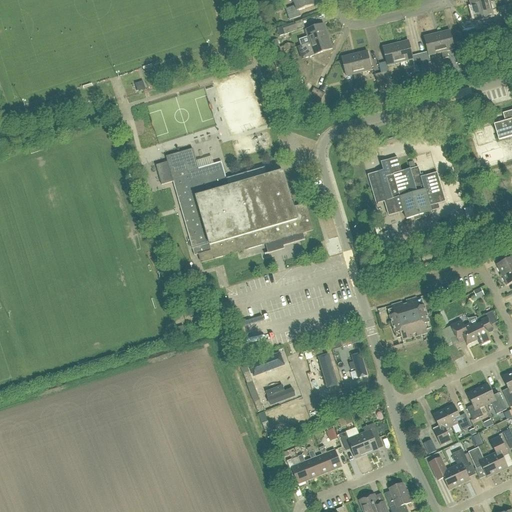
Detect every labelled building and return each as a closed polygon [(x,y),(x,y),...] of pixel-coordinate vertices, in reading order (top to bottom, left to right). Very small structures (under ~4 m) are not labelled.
[(292,0),(294,7),(285,10),(289,21),(300,17),(298,12),(313,6),(311,0),(292,0)] [(493,0),(482,0),(470,3),(473,16),(492,11),(490,3),(494,2),(493,0)] [(511,10),(511,8),(511,5),(498,8),(499,14),(511,10)] [(511,21),(511,11),(502,14),(505,23),(511,21)] [(303,29),(300,21),(295,23),(296,25),(283,29),(282,27),(276,29),(279,37),(303,29)] [(301,41),(299,41),(301,46),(302,46),(309,43),(328,37),(324,24),(305,31),(308,38),(301,41)] [(450,31),(437,34),(443,60),(448,59),(446,52),(454,50),(450,31)] [(443,60),(437,34),(424,38),(428,53),(420,55),(425,75),(431,74),(428,64),(431,63),(429,56),(441,53),(443,60)] [(328,37),(309,43),(311,48),(314,56),(332,49),(328,37)] [(425,75),(420,55),(412,57),(408,41),(395,45),(400,64),(413,61),(414,67),(417,67),(419,77),(425,75)] [(387,67),(400,64),(395,45),(383,48),(387,67)] [(464,64),(461,51),(455,53),(458,65),(464,64)] [(367,52),(354,55),(359,74),(372,71),(367,52)] [(359,74),(354,55),(341,58),(346,77),(353,75),(355,83),(361,82),(359,74)] [(387,72),(381,74),(384,87),(390,85),(387,72)] [(384,87),(381,74),(375,75),(378,88),(384,87)] [(364,95),(361,83),(354,84),(357,96),(364,95)] [(313,104),(319,92),(314,89),(308,101),(313,104)] [(319,92),(313,104),(318,106),(324,94),(319,92)] [(511,111),(502,114),(505,122),(494,125),(498,140),(511,136),(511,111)] [(293,209),(285,182),(283,172),(267,177),(265,168),(226,179),(225,174),(221,163),(198,170),(192,150),(166,158),(167,163),(156,167),(161,186),(173,183),(195,257),(199,256),(201,264),(237,253),(265,245),(268,254),(264,255),(265,256),(273,253),(272,250),(301,242),(305,241),(304,239),(303,234),(312,231),(305,205),(297,208),(293,209)] [(401,173),(397,158),(381,163),(383,171),(368,176),(377,205),(384,203),(388,217),(404,212),(406,220),(414,218),(415,221),(424,218),(427,218),(426,216),(431,215),(431,212),(439,209),(438,205),(445,202),(436,173),(421,178),(418,168),(412,169),(401,173)] [(463,174),(461,167),(454,168),(456,176),(463,174)] [(377,227),(382,242),(391,239),(389,232),(383,234),(381,226),(377,227)] [(501,276),(511,270),(511,250),(505,254),(508,260),(496,266),(501,276)] [(511,270),(501,276),(506,287),(511,283),(511,270)] [(484,296),(480,289),(473,292),(477,300),(484,296)] [(417,302),(416,299),(391,307),(392,310),(388,311),(389,317),(395,335),(395,334),(396,339),(401,338),(402,342),(427,334),(426,331),(431,329),(422,301),(417,302)] [(475,319),(467,320),(469,324),(471,328),(477,341),(479,346),(490,340),(487,335),(491,333),(492,331),(485,316),(476,320),(475,319)] [(477,341),(471,328),(469,324),(463,327),(461,322),(445,330),(451,340),(455,338),(458,344),(464,341),(467,346),(477,341)] [(352,345),(350,339),(340,343),(341,348),(352,345)] [(359,347),(344,352),(352,380),(368,375),(359,347)] [(321,348),(310,351),(312,357),(323,354),(321,348)] [(329,359),(314,363),(321,387),(330,384),(327,373),(332,371),(329,359)] [(253,369),(257,381),(283,372),(279,360),(253,369)] [(249,372),(244,374),(247,384),(253,382),(249,372)] [(511,373),(501,379),(507,390),(502,393),(510,409),(511,408),(511,373)] [(329,380),(332,386),(340,383),(337,377),(329,380)] [(296,382),(261,396),(267,411),(302,397),(296,382)] [(477,390),(485,407),(490,405),(496,416),(506,411),(498,394),(493,397),(487,385),(477,390)] [(485,407),(477,390),(466,395),(472,407),(466,410),(472,423),(482,418),(479,410),(485,407)] [(301,399),(269,411),(274,425),(306,413),(301,399)] [(264,410),(260,401),(254,403),(258,412),(264,410)] [(453,406),(443,411),(451,428),(457,426),(461,433),(471,428),(465,415),(459,418),(453,406)] [(451,428),(443,411),(432,416),(438,428),(433,430),(441,447),(451,442),(445,431),(451,428)] [(272,432),(268,422),(262,424),(266,434),(272,432)] [(364,434),(358,437),(366,455),(377,451),(373,441),(374,441),(379,439),(373,425),(362,429),(364,434)] [(350,438),(360,435),(358,428),(347,432),(350,438)] [(511,430),(503,435),(510,451),(511,449),(511,430)] [(366,455),(358,437),(348,441),(345,433),(339,436),(344,450),(350,447),(355,460),(366,455)] [(482,444),(478,435),(470,439),(474,448),(482,444)] [(489,458),(497,475),(508,470),(502,458),(508,455),(499,437),(489,442),(495,455),(489,458)] [(319,450),(321,456),(323,456),(330,473),(341,468),(334,451),(326,454),(324,448),(319,450)] [(487,480),(497,475),(489,458),(484,460),(478,449),(468,454),(476,470),(481,468),(487,480)] [(451,469),(459,487),(469,482),(464,470),(469,467),(462,451),(452,455),(457,467),(451,469)] [(320,477),(330,473),(323,456),(321,456),(316,459),(313,452),(308,454),(311,461),(313,460),(320,477)] [(309,482),(320,477),(313,460),(311,461),(305,463),(302,457),(297,458),(300,465),(302,465),(309,482)] [(298,486),(309,482),(302,465),(300,465),(294,468),(291,461),(286,463),(289,470),(291,469),(298,486)] [(448,492),(459,487),(451,469),(445,472),(439,461),(429,466),(437,482),(442,480),(448,492)] [(405,492),(402,485),(388,490),(395,506),(389,508),(390,511),(406,511),(405,506),(411,504),(406,491),(405,492)] [(386,511),(385,506),(378,509),(373,496),(359,502),(362,511),(386,511)]
